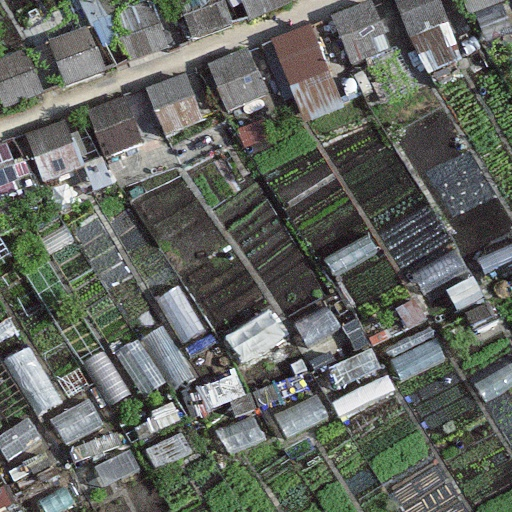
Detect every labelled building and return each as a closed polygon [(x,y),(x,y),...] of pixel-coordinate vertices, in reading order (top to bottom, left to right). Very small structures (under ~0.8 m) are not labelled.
[(222,0),(173,0),(191,43),(233,26),(222,0)] [(287,0),(238,0),(247,22),(289,5),(287,0)] [(439,0),(391,0),(408,41),(450,24),(439,0)] [(507,0),(458,0),(468,23),(510,5),(507,0)] [(153,3),(111,20),(130,65),(171,48),(153,3)] [(373,5),(331,22),(349,66),(391,49),(373,5)] [(87,29),(45,46),(63,91),(105,74),(87,29)] [(311,29),(269,46),(287,90),(329,73),(311,29)] [(28,51),(0,62),(0,102),(4,112),(46,95),(28,51)] [(247,55),(205,72),(223,116),(265,99),(247,55)] [(187,77),(145,94),(163,138),(205,121),(187,77)] [(125,101),(83,118),(101,162),(143,145),(125,101)] [(66,122),(24,139),(43,184),(84,166),(66,122)] [(7,148),(0,150),(0,202),(25,192),(7,148)] [(366,235),(327,257),(339,279),(378,258),(366,235)] [(453,251),(414,273),(426,295),(465,274),(453,251)] [(332,307),(293,329),(305,351),(345,329),(332,307)] [(269,319),(229,341),(242,363),(281,341),(269,319)] [(195,379),(165,329),(143,342),(173,393),(195,379)] [(430,342),(391,364),(403,386),(442,364),(430,342)] [(163,385),(140,347),(118,360),(141,398),(163,385)] [(366,351),(327,373),(339,395),(378,373),(366,351)] [(131,396),(108,357),(86,370),(109,409),(131,396)] [(511,364),(478,383),(490,405),(511,393),(511,364)] [(315,399),(276,421),(288,443),(327,421),(315,399)] [(90,404),(51,426),(63,448),(102,426),(90,404)] [(256,415),(215,434),(226,457),(266,439),(256,415)] [(30,423),(0,442),(0,459),(6,469),(44,444),(30,423)] [(184,436),(143,455),(154,478),(195,459),(184,436)] [(131,454),(95,471),(104,492),(141,475),(131,454)] [(74,481),(36,505),(40,511),(72,511),(88,502),(74,481)]
